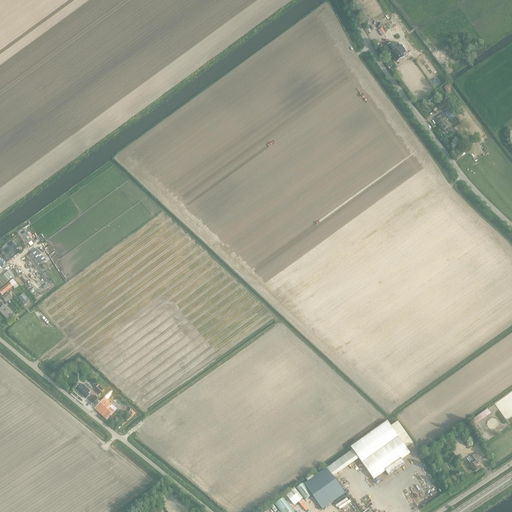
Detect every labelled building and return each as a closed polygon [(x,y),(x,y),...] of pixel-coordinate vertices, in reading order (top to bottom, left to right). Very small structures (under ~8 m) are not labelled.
[(384,26),(390,22),(385,15),(379,19),(384,26)] [(391,44),(386,47),(397,62),(405,57),(398,47),(397,48),(394,44),(392,45),(391,44)] [(440,108),(447,103),(444,99),(437,104),(440,108)] [(451,109),(445,113),(450,121),(456,117),(451,109)] [(443,131),(444,130),(446,133),(447,133),(450,131),(450,129),(449,127),(445,122),(447,121),(445,118),(447,117),(444,113),(437,119),(439,122),(438,123),(443,131)] [(473,139),(470,135),(463,140),(466,144),(473,139)] [(37,249),(32,253),(40,264),(45,261),(37,249)] [(0,288),(2,287),(8,282),(8,281),(14,277),(9,270),(0,277),(0,288)] [(0,293),(2,296),(13,286),(16,283),(13,279),(9,282),(10,282),(0,290),(0,293)] [(8,292),(4,296),(9,301),(13,298),(11,295),(13,293),(11,292),(9,294),(8,292)] [(25,305),(30,300),(24,293),(18,298),(25,305)] [(0,312),(7,319),(12,314),(4,305),(0,308),(0,312)] [(44,317),(42,318),(48,326),(50,324),(49,323),(49,322),(44,317)] [(88,394),(90,392),(82,384),(80,387),(79,386),(75,389),(86,399),(89,395),(88,394)] [(99,395),(101,392),(102,393),(104,390),(98,385),(96,387),(97,388),(95,391),(99,395)] [(92,405),(97,399),(95,396),(89,402),(92,405)] [(103,401),(95,409),(98,411),(106,419),(111,414),(111,415),(115,412),(117,409),(112,405),(105,398),(103,401)] [(473,420),(469,422),(471,425),(475,422),(476,424),(491,413),(488,409),(473,420)] [(350,447),(352,450),(359,459),(373,480),(386,471),(389,475),(405,464),(402,460),(411,453),(407,448),(413,443),(398,422),(392,427),(388,421),(350,447)] [(473,432),(469,435),(474,443),(478,441),(473,432)] [(352,450),(327,468),(334,477),(359,459),(352,450)] [(470,457),(467,458),(470,463),(470,464),(471,466),(474,472),(475,471),(476,472),(481,468),(478,463),(482,460),(477,453),(473,456),(471,458),(470,457)] [(327,468),(304,484),(309,491),(318,503),(323,509),(326,507),(345,493),(334,477),(327,468)] [(303,484),(296,488),(305,500),(312,496),(303,484)] [(296,488),(283,498),(292,510),(305,500),(296,488)] [(283,498),(275,504),(280,511),(293,511),(292,510),(283,498)]
